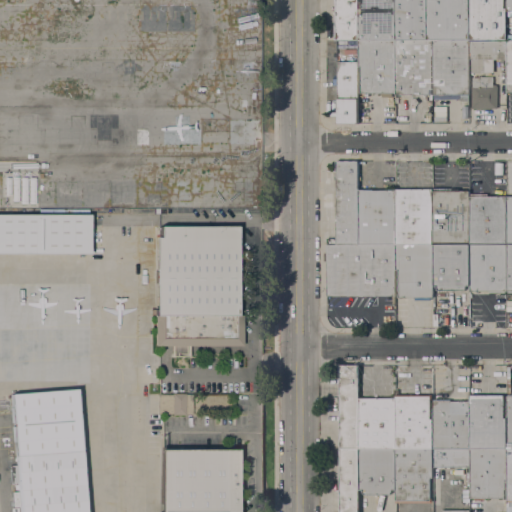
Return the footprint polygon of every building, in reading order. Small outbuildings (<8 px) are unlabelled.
[(358,0),(358,39),(335,39),(335,0),(358,0)] [(359,41),(359,39),(358,39),(358,0),(395,0),(395,41),(359,41)] [(395,41),(395,0),(427,0),(427,41),(395,41)] [(427,41),(427,0),(468,0),(469,39),(469,41),(432,41),(427,41)] [(504,0),(504,8),(506,8),(506,39),(469,39),(468,0),(504,0)] [(395,93),(360,93),(360,66),(359,66),(359,41),(395,41),(395,93)] [(432,95),(396,95),(396,93),(395,93),(395,41),(427,41),(432,41),(432,95)] [(469,41),(469,42),(469,59),(469,94),(468,94),(468,101),(459,101),(459,99),(434,99),(434,94),(432,95),(432,41),(469,41)] [(506,41),(506,59),(494,59),(494,73),(471,73),(471,59),(469,59),(469,42),(506,41)] [(337,123),(337,116),(331,116),(331,112),(337,112),(337,61),(358,61),(358,123),(337,123)] [(472,108),(472,87),(473,87),(473,78),(480,78),(480,77),(493,77),(493,84),(496,84),(496,85),(497,85),(497,108),(472,108)] [(327,245),(327,244),(336,244),(336,162),(358,162),(358,190),(359,190),(359,245),(327,245)] [(433,245),(433,191),(437,191),(437,188),(459,188),(459,190),(469,190),(469,194),(470,245),(433,245)] [(359,245),(359,190),(394,190),(394,189),(395,189),(396,245),(359,245)] [(395,189),(432,189),(433,191),(433,245),(396,245),(395,189)] [(469,194),(487,194),(487,196),(506,196),(507,245),(470,245),(469,194)] [(0,215),(89,215),(89,254),(0,254),(0,215)] [(236,226),(236,316),(241,316),(242,346),(188,346),(188,357),(171,357),(171,346),(154,346),(154,315),(154,238),(159,238),(159,227),(236,226)] [(395,296),(350,296),(350,298),(324,298),(324,286),(327,286),(327,245),(359,245),(396,245),(396,270),(395,296)] [(433,245),(433,286),(433,297),(431,297),(431,300),(415,300),(415,297),(398,297),(398,270),(396,270),(396,245),(433,245)] [(469,285),(466,285),(466,290),(437,290),(437,286),(433,286),(433,245),(470,245),(469,285)] [(507,245),(507,291),(505,291),(505,292),(489,292),(489,291),(469,291),(469,285),(470,245),(507,245)] [(340,450),(340,366),(358,366),(358,399),(359,399),(359,450),(340,450)] [(10,394),(74,389),(83,511),(19,511),(18,485),(10,394)] [(157,395),(172,395),(172,394),(185,394),(192,394),(192,414),(184,414),(184,415),(172,415),(157,415),(157,395)] [(396,450),(396,398),(396,394),(432,394),(432,399),(430,400),(430,419),(433,419),(433,450),(396,450)] [(470,449),(470,401),(470,395),(504,395),(504,418),(507,418),(507,449),(470,449)] [(359,399),(396,398),(396,450),(359,450),(359,399)] [(433,401),(434,401),(434,400),(450,400),(450,401),(470,401),(470,449),(433,450),(433,419),(433,401)] [(236,511),(159,511),(159,449),(236,450),(236,511)] [(470,449),(470,466),(433,466),(433,450),(470,449)] [(507,479),(505,479),(505,498),(484,498),(484,500),(474,500),(474,498),(470,498),(470,466),(470,449),(507,449),(507,479)] [(359,489),(358,489),(358,511),(340,511),(340,450),(359,450),(359,489)] [(396,450),(396,490),(392,490),(392,492),(391,493),(390,494),(388,495),(366,494),(365,494),(364,493),(363,491),(363,489),(359,489),(359,450),(396,450)] [(433,477),(431,477),(431,498),(433,498),(433,502),(396,502),(396,490),(396,450),(433,450),(433,466),(433,477)] [(17,482),(16,482),(16,484),(13,484),(13,483),(11,483),(9,465),(15,465),(17,482)]
